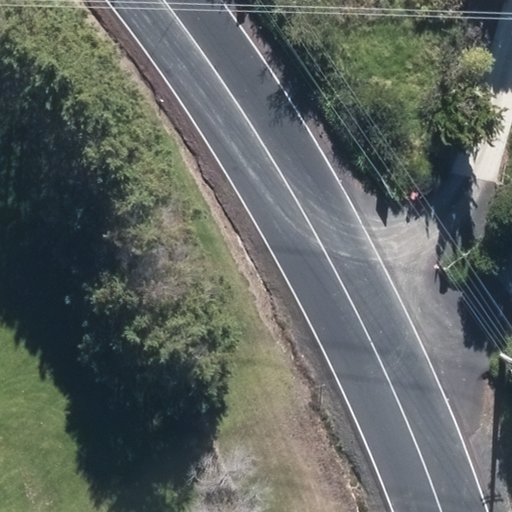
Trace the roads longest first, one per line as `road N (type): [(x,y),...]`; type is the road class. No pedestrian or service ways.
road 1 (tertiary): [(442,511),(291,167),(173,0)]
road 2 (unknown): [(373,353),(511,262)]
